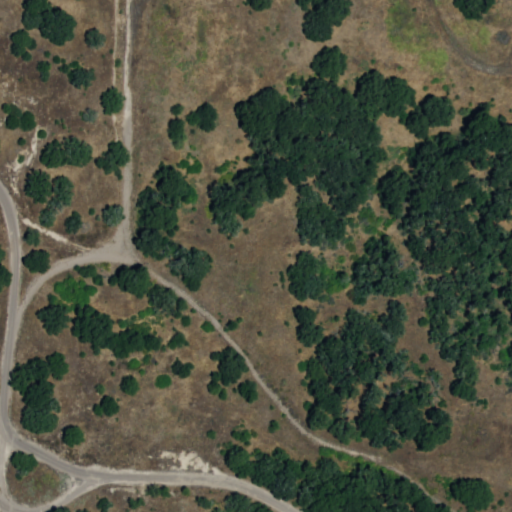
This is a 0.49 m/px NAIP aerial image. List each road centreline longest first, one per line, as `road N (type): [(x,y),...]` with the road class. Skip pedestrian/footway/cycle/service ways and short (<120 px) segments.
road 1 (residential): [(511,68),(473,60),(449,35),(433,0),(137,4),(125,225),(117,249),(46,272),(19,303),(0,444),(1,501),(20,511),(42,510),(110,472)]
road 2 (residential): [(382,451),(317,435),(193,296),(146,261),(27,218),(0,183)]
road 3 (residential): [(296,511),(229,481),(70,463),(25,438),(4,414)]
road 4 (residential): [(393,461),(382,451),(511,451),(393,461)]
